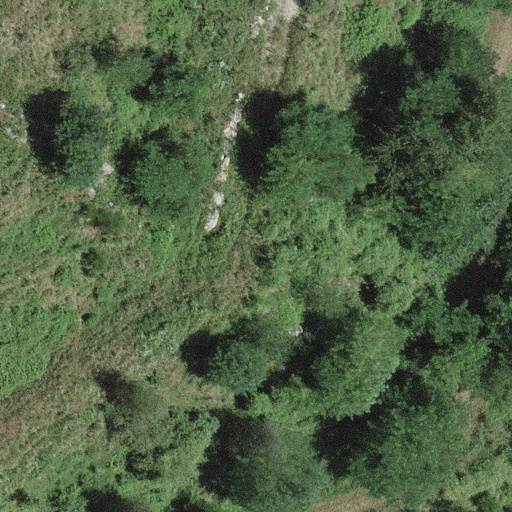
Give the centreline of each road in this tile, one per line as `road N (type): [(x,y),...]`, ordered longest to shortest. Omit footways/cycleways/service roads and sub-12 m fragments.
road 1 (track): [(507,0),(484,104),(490,243),(468,417),(454,447),(425,473),(319,511)]
road 2 (track): [(0,407),(188,285),(217,254),(280,0)]
